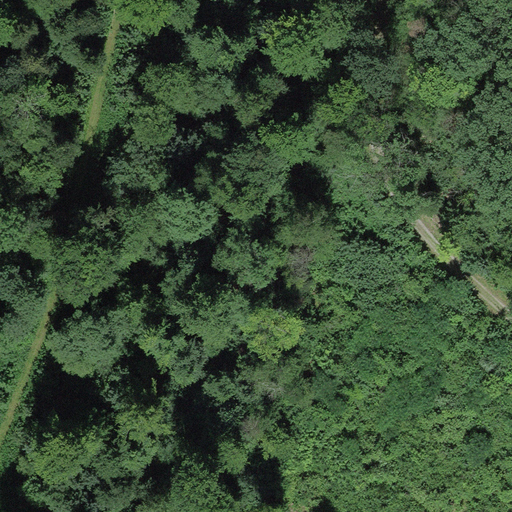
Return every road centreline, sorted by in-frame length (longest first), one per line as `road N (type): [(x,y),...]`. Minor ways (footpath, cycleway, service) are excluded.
road 1 (track): [(120,0),(64,271),(0,439)]
road 2 (track): [(511,328),(438,261),(390,195),(369,127),(384,0)]
